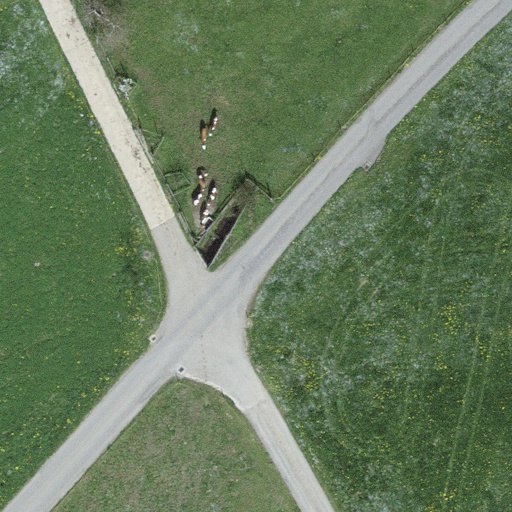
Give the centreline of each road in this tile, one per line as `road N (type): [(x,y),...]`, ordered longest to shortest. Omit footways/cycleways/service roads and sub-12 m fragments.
road 1 (unclassified): [(498,0),(316,187),(199,330)]
road 2 (unclassified): [(25,511),(199,330)]
